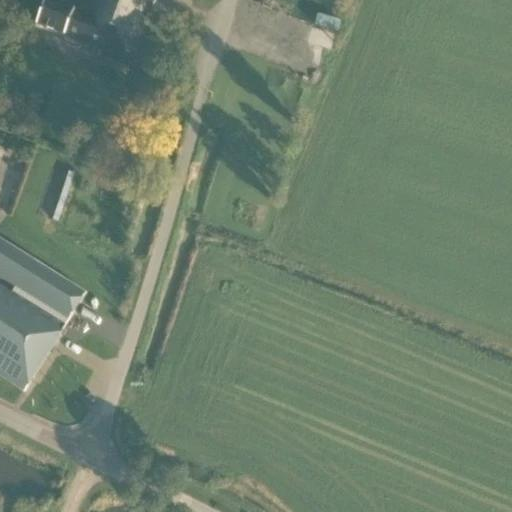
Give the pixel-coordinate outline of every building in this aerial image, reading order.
[(129,69),(153,1),(151,0),(94,0),(89,17),(45,1),(35,29),(65,40),(64,44),(65,48),(76,52),(79,50),(81,46),(100,53),(98,58),(129,69)] [(334,51),(339,22),(313,17),(308,46),(334,51)] [(301,80),(306,68),(252,49),(248,61),(301,80)] [(68,106),(59,107),(55,111),(55,118),(60,121),(70,120),(74,115),(73,110),(68,106)] [(85,296),(0,243),(0,278),(15,288),(12,293),(0,285),(0,378),(24,394),(85,296)]
